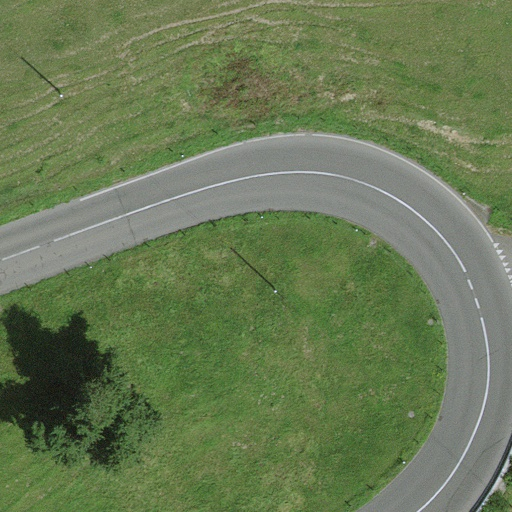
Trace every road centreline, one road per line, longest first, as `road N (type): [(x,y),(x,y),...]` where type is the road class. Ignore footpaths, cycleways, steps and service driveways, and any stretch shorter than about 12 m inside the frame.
road 1 (tertiary): [(477,298),(450,246),(423,217),(379,189),(329,174),(233,181),(0,261)]
road 2 (tertiary): [(419,511),(460,463),(483,411),(488,355),(477,298)]
